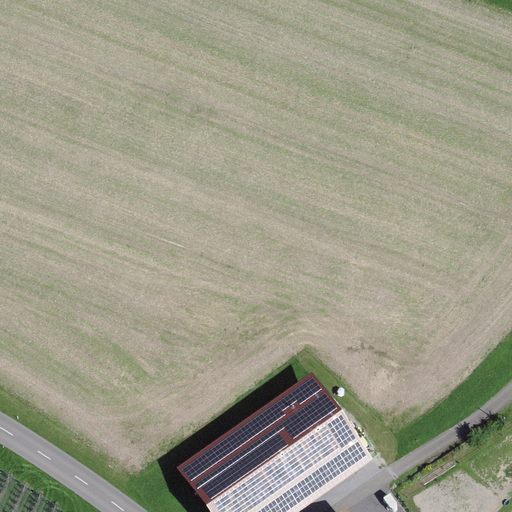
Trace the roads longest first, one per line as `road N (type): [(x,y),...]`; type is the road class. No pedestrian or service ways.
road 1 (track): [(511,396),(334,511)]
road 2 (unclassified): [(0,433),(117,511)]
